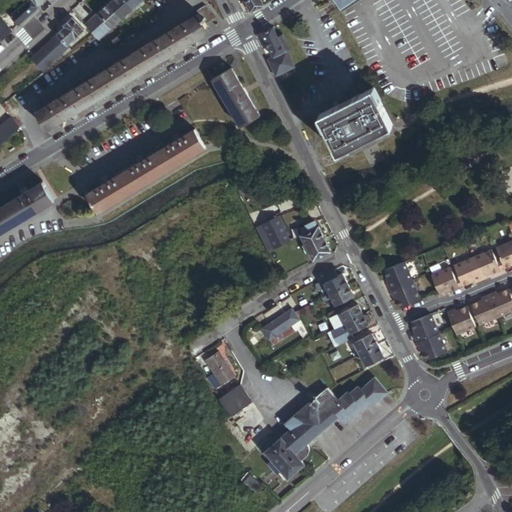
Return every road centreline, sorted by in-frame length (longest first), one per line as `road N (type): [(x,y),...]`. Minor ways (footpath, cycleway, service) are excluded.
road 1 (residential): [(42,154),(25,104),(201,0)]
road 2 (residential): [(355,250),(244,33)]
road 3 (secondary): [(42,154),(244,33)]
road 4 (residential): [(355,250),(287,284),(194,349)]
road 5 (secondary): [(284,511),(426,395)]
road 6 (residential): [(391,324),(511,275)]
road 7 (unknown): [(373,0),(371,15),(401,73),(415,78),(441,61)]
